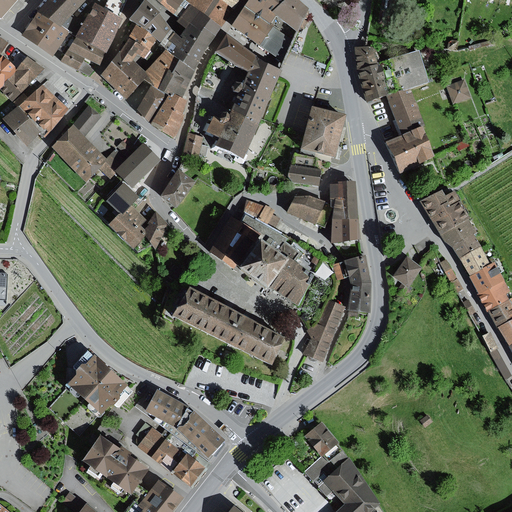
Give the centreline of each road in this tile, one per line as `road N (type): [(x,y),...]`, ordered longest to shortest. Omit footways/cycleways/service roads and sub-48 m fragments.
road 1 (residential): [(175,150),(154,202),(224,283),(295,324),(300,337),(284,389),(291,407)]
road 2 (residential): [(11,249),(25,251),(107,352),(211,412),(249,444)]
road 3 (secondary): [(291,407),(353,362),(378,314),(356,135)]
road 4 (residential): [(511,368),(372,137),(356,135)]
road 5 (residential): [(11,249),(32,161),(88,89)]
road 6 (residential): [(245,0),(202,61),(175,150)]
